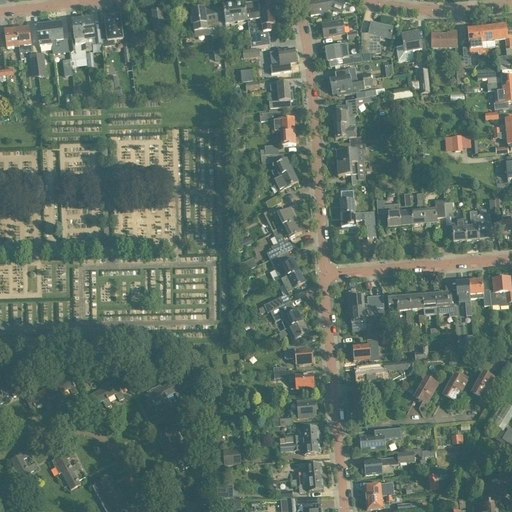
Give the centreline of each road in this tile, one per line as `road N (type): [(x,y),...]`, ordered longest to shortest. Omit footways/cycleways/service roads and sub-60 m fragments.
road 1 (residential): [(324,274),(297,0)]
road 2 (residential): [(324,274),(511,258)]
road 3 (residential): [(146,511),(100,437),(0,429)]
road 4 (residential): [(337,429),(324,274)]
road 5 (residential): [(371,0),(409,9),(511,3)]
road 6 (residential): [(337,429),(476,417)]
